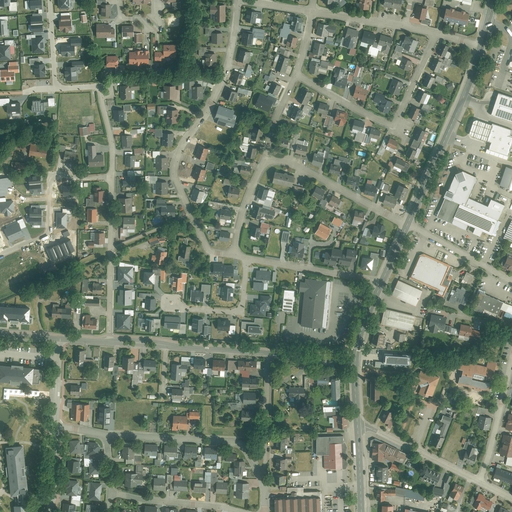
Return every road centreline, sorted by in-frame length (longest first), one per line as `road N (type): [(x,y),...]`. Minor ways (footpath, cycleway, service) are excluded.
road 1 (residential): [(234,256),(208,251),(174,178),(176,157),(222,70),(235,0)]
road 2 (residential): [(434,32),(397,119),(383,124),(293,74)]
road 3 (secondary): [(407,224),(481,45)]
road 4 (residential): [(108,342),(111,177)]
road 5 (residential): [(407,224),(302,168),(264,160)]
road 6 (residential): [(245,258),(380,285)]
road 7 (residential): [(107,435),(244,447)]
road 8 (residential): [(357,426),(481,482)]
road 9 (residential): [(239,511),(109,492)]
road 10 (residential): [(481,482),(511,360)]
road 11 (residential): [(245,258),(240,307),(172,303)]
